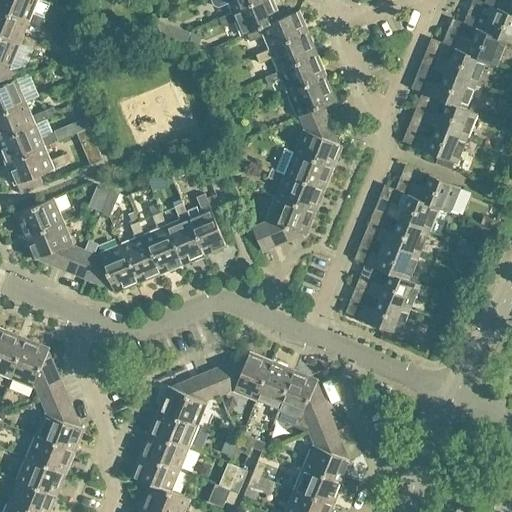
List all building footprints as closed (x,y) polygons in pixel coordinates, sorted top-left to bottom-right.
[(0,0),(0,9),(28,21),(55,33),(59,25),(31,13),(36,0),(0,0)] [(210,0),(213,6),(218,8),(228,4),(232,13),(232,14),(264,0),(210,0)] [(280,20),(280,19),(271,0),(264,0),(232,14),(232,13),(218,19),(221,25),(222,27),(235,21),(241,36),(280,20)] [(511,1),(509,0),(485,0),(484,4),(497,10),(511,15),(511,1)] [(22,35),(28,21),(0,9),(0,35),(19,44),(44,54),(47,45),(22,35)] [(511,44),(511,15),(497,10),(493,21),(468,11),(463,24),(475,29),(506,42),(511,44)] [(269,50),(308,34),(299,11),(280,19),(280,20),(241,36),(242,37),(246,35),(249,42),(263,37),(269,50)] [(218,19),(209,23),(211,29),(221,25),(218,19)] [(187,34),(174,28),(170,37),(184,43),(187,34)] [(497,65),(506,42),(475,29),(471,39),(447,29),(442,42),(456,48),(485,60),(497,65)] [(192,33),(187,44),(197,49),(202,37),(192,33)] [(278,72),(317,56),(308,34),(269,50),(255,56),(258,64),(272,58),(278,72)] [(0,74),(8,71),(7,67),(7,65),(10,66),(19,44),(0,35),(0,74)] [(475,86),(485,60),(456,48),(450,61),(425,51),(420,63),(445,73),(475,86)] [(287,95),(327,78),(317,56),(278,72),(264,78),(268,86),(281,80),(287,95)] [(12,81),(8,71),(0,74),(0,112),(25,102),(15,80),(12,81)] [(465,109),(475,86),(445,73),(440,86),(415,76),(410,88),(446,103),(465,109)] [(336,101),(327,78),(287,95),(297,117),(300,116),(304,126),(326,117),(322,107),(336,101)] [(55,112),(53,107),(31,117),(25,102),(0,112),(0,138),(34,124),(34,125),(79,106),(78,102),(55,112)] [(466,140),(476,114),(465,109),(446,103),(441,114),(417,104),(412,117),(436,127),(466,140)] [(332,169),(341,146),(330,142),(333,134),(326,117),(304,126),(305,130),(305,131),(302,130),(293,153),(332,169)] [(0,138),(0,153),(4,162),(43,146),(44,147),(57,141),(53,133),(40,139),(34,125),(34,124),(0,138)] [(456,164),(466,140),(436,127),(431,139),(407,129),(402,142),(456,164)] [(43,146),(4,162),(13,185),(18,183),(22,193),(43,185),(38,174),(66,163),(63,155),(49,161),(44,147),(43,146)] [(323,191),(332,169),(293,153),(280,147),(276,156),(290,161),(284,175),(323,191)] [(240,157),(235,169),(241,171),(248,168),(251,161),(240,157)] [(314,214),(323,191),(284,175),(270,169),(267,178),(281,183),(275,198),(314,214)] [(168,173),(158,177),(163,188),(173,183),(168,173)] [(449,213),(459,187),(429,175),(424,187),(400,178),(395,191),(408,196),(438,208),(449,213)] [(101,184),(91,207),(101,211),(110,188),(101,184)] [(101,211),(111,215),(120,193),(111,189),(101,211)] [(226,247),(205,194),(196,198),(202,211),(188,217),(204,256),(226,247)] [(428,233),(438,208),(408,196),(403,207),(379,198),(374,211),(398,220),(428,233)] [(75,215),(72,207),(59,213),(53,198),(14,214),(23,237),(62,221),(75,215)] [(305,236),(314,214),(275,198),(266,221),(268,222),(268,223),(265,224),(274,246),(291,239),(294,232),(305,236)] [(204,256),(188,217),(182,204),(181,204),(177,206),(174,207),(179,221),(166,226),(165,226),(181,265),(204,256)] [(181,265),(165,226),(166,226),(160,213),(152,216),(157,230),(143,235),(143,236),(159,275),(181,265)] [(483,216),(479,224),(491,229),(494,221),(483,216)] [(418,257),(428,233),(398,220),(393,232),(369,222),(364,235),(388,245),(418,257)] [(64,269),(73,247),(70,246),(69,244),(72,243),(62,221),(23,237),(33,260),(44,255),(47,262),(64,269)] [(467,221),(465,227),(467,232),(485,239),(489,230),(467,221)] [(159,275),(143,236),(143,235),(138,222),(129,226),(135,239),(121,245),(137,284),(159,275)] [(274,246),(265,224),(252,229),(261,252),(274,246)] [(137,284),(121,245),(98,255),(99,257),(98,258),(94,256),(85,278),(103,285),(110,283),(114,293),(137,284)] [(408,280),(418,257),(388,245),(383,256),(359,247),(354,259),(389,274),(408,280)] [(75,274),(84,252),(73,247),(64,269),(75,274)] [(85,278),(94,256),(84,252),(75,274),(85,278)] [(409,310),(419,284),(408,280),(389,274),(385,286),(360,276),(355,288),(379,298),(409,310)] [(399,335),(409,310),(379,298),(375,310),(350,300),(345,313),(399,335)] [(0,373),(10,378),(26,339),(4,330),(0,339),(0,373)] [(59,380),(52,363),(44,360),(49,348),(26,339),(10,378),(33,387),(34,385),(35,386),(37,389),(59,380)] [(256,401),(272,361),(249,352),(244,363),(237,361),(220,368),(229,390),(233,388),(234,389),(233,391),(256,401)] [(278,410),(294,371),(272,361),(256,401),(278,410)] [(229,390),(220,368),(209,372),(218,395),(229,390)] [(327,412),(320,394),(312,391),(317,380),(294,371),(278,410),(300,419),(302,416),(303,417),(304,421),(327,412)] [(218,395),(209,372),(199,377),(208,399),(218,395)] [(197,426),(207,403),(204,402),(205,401),(208,399),(199,377),(182,384),(179,391),(167,387),(158,410),(197,426)] [(63,390),(59,380),(37,389),(41,400),(63,390)] [(68,401),(63,390),(41,400),(46,410),(68,401)] [(75,417),(68,401),(46,410),(47,414),(47,415),(44,414),(35,437),(74,453),(83,430),(72,425),(75,417)] [(188,448),(197,426),(158,410),(149,432),(188,448)] [(331,422),(327,412),(304,421),(309,431),(331,422)] [(313,442),(335,432),(331,422),(309,431),(313,442)] [(179,470),(188,448),(149,432),(140,454),(179,470)] [(341,485),(351,462),(339,457),(342,450),(335,432),(313,442),(315,445),(314,447),(312,446),(302,468),(341,485)] [(254,439),(242,434),(239,442),(251,447),(254,439)] [(65,475),(74,453),(35,437),(26,459),(65,475)] [(251,447),(239,442),(236,451),(248,455),(251,447)] [(170,492),(179,470),(140,454),(131,477),(149,484),(188,500),(189,499),(170,492)] [(56,497),(65,475),(26,459),(17,481),(56,497)] [(260,477),(265,466),(256,462),(252,474),(260,477)] [(332,507),(341,485),(302,468),(293,491),(332,507)] [(255,489),(260,477),(252,474),(247,485),(255,489)] [(237,494),(242,482),(233,478),(229,490),(237,494)] [(28,511),(49,511),(56,497),(17,481),(8,503),(28,511)] [(154,511),(183,511),(188,500),(149,484),(140,506),(154,511)] [(232,505),(237,494),(229,490),(224,502),(232,505)] [(329,511),(332,507),(293,491),(284,511),(329,511)] [(28,511),(8,503),(4,511),(28,511)]
